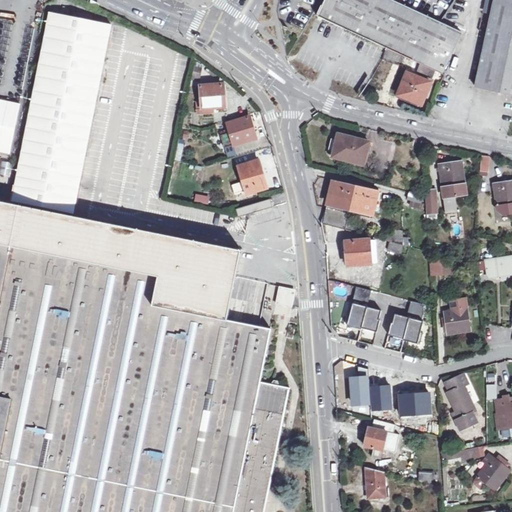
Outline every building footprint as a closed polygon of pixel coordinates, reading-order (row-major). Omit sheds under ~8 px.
[(461,32),(393,0),(326,0),(318,17),(329,21),(355,33),(414,61),(421,65),(442,74),(461,32)] [(511,94),(511,0),(494,0),(476,87),(491,90),(511,94)] [(112,23),(50,11),(14,200),(76,211),(112,23)] [(417,73),(421,65),(414,61),(412,66),(413,70),(417,73)] [(445,76),(442,74),(421,65),(417,73),(442,83),(445,76)] [(407,73),(398,94),(412,100),(422,104),(431,83),(407,73)] [(224,108),(222,85),(200,86),(203,114),(218,113),(218,112),(222,111),(222,108),(224,108)] [(411,103),(412,100),(398,94),(397,97),(411,103)] [(21,102),(0,98),(0,149),(11,152),(21,102)] [(228,124),(229,129),(224,131),(225,134),(222,135),(225,147),(256,138),(253,130),(258,129),(254,116),(228,124)] [(333,157),(362,163),(365,152),(369,153),(372,142),(339,133),(337,140),(332,139),(330,149),(334,150),(333,157)] [(365,152),(362,163),(369,165),(372,154),(369,153),(365,152)] [(489,175),(491,157),(482,157),(481,174),(489,175)] [(240,166),(248,193),(266,188),(260,170),(263,170),(260,161),(240,166)] [(468,194),(463,161),(440,165),(445,198),(468,194)] [(511,179),(494,183),(499,211),(504,215),(511,213),(511,179)] [(323,223),(346,229),(351,208),(373,214),(379,191),(334,180),(323,223)] [(426,189),(427,196),(428,211),(428,213),(439,212),(437,189),(426,189)] [(410,206),(428,211),(427,196),(410,192),(408,200),(411,201),(410,206)] [(271,198),(255,203),(257,211),(274,206),(271,198)] [(0,511),(265,511),(291,387),(279,385),(272,383),(262,381),(272,329),(245,323),(228,320),(237,278),(242,250),(0,200),(0,511)] [(239,217),(257,211),(255,203),(237,208),(239,217)] [(395,229),(392,241),(392,242),(404,245),(404,231),(395,229)] [(350,257),(350,265),(378,262),(376,239),(345,242),(346,257),(350,257)] [(403,253),(406,245),(404,245),(392,242),(390,250),(403,253)] [(488,268),(489,276),(511,273),(511,256),(481,260),(482,268),(488,268)] [(443,262),(432,263),(432,274),(443,273),(443,265),(443,262)] [(452,273),(451,265),(443,265),(443,273),(452,273)] [(358,287),(356,295),(371,299),(373,291),(358,287)] [(277,303),(287,305),(290,290),(280,288),(277,303)] [(290,290),(287,305),(293,306),(296,291),(290,290)] [(356,295),(354,303),(369,307),(371,299),(356,295)] [(453,310),(468,308),(467,299),(452,300),(453,310)] [(428,305),(413,301),(410,309),(425,313),(428,305)] [(354,303),(352,302),(349,314),(352,315),(349,326),(363,329),(363,328),(369,307),(354,303)] [(383,310),(369,307),(363,328),(379,332),(382,320),(381,320),(383,310)] [(471,331),(468,308),(453,310),(445,311),(448,334),(471,331)] [(425,313),(410,309),(408,317),(411,318),(423,321),(425,313)] [(408,317),(397,314),(394,323),(393,323),(390,335),(405,339),(411,318),(408,317)] [(423,321),(411,318),(405,339),(405,340),(422,344),(424,334),(422,333),(425,321),(423,321)] [(417,388),(420,379),(393,372),(390,382),(417,388)] [(469,383),(464,374),(448,382),(448,389),(449,392),(447,392),(460,418),(456,420),(461,430),(477,421),(472,412),(475,410),(464,386),(469,383)] [(511,403),(511,404),(511,399),(510,396),(504,397),(505,399),(497,400),(499,414),(497,415),(499,429),(511,426),(511,403)] [(375,457),(383,459),(388,432),(396,434),(397,426),(376,421),(374,428),(372,428),(368,447),(377,449),(375,457)] [(462,461),(481,457),(479,447),(460,451),(462,461)] [(511,472),(507,469),(499,462),(493,458),(480,476),(480,477),(477,481),(476,483),(482,488),(485,487),(489,483),(498,490),(511,472)] [(502,458),(499,462),(507,469),(510,465),(502,458)] [(370,498),(387,497),(386,472),(367,468),(370,498)] [(432,482),(434,476),(421,473),(420,479),(432,482)]
